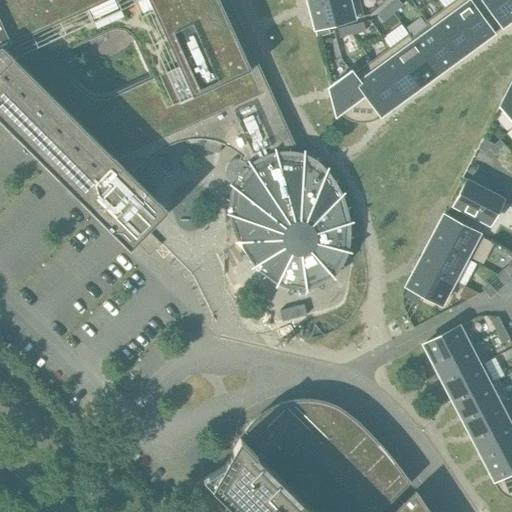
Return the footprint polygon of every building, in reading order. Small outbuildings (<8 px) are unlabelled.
[(0,0),(0,118),(130,248),(136,242),(150,256),(161,244),(148,230),(168,210),(133,175),(151,158),(157,153),(163,148),(170,145),(177,142),(184,140),(191,139),(199,139),(207,139),(204,149),(219,152),(221,143),(228,146),(235,150),(241,155),(239,158),(240,158),(241,159),(242,160),(243,160),(243,161),(244,161),(245,162),(246,163),(246,164),(247,164),(247,165),(248,167),(253,178),(262,174),(262,173),(262,172),(262,171),(262,170),(262,169),(262,168),(263,167),(263,166),(264,166),(264,165),(265,165),(265,164),(266,164),(267,164),(268,164),(269,163),(269,164),(270,164),(271,164),(272,164),(273,165),(274,165),(274,166),(275,166),(275,167),(275,168),(285,163),(283,158),(285,152),(286,150),(296,145),(229,0),(0,0)] [(358,0),(338,0),(310,8),(315,28),(328,25),(363,16),(358,0)] [(398,0),(395,0),(389,5),(395,12),(403,5),(398,0)] [(468,0),(454,0),(447,5),(476,45),(493,33),(490,29),(492,28),(471,0),(470,0),(469,1),(468,0)] [(511,0),(471,0),(492,28),(500,22),(503,26),(511,19),(511,0)] [(389,5),(378,15),(383,22),(395,12),(389,5)] [(447,5),(428,19),(458,59),(476,45),(447,5)] [(428,25),(413,36),(440,72),(458,59),(428,19),(425,21),(428,25)] [(363,22),(353,25),(355,33),(365,31),(363,22)] [(315,28),(315,29),(317,37),(330,33),(328,25),(315,28)] [(353,25),(338,29),(340,37),(355,33),(353,25)] [(408,33),(392,46),(421,86),(440,72),(413,36),(411,37),(408,33)] [(392,46),(373,59),(403,99),(421,86),(392,46)] [(373,59),(355,73),(384,113),(403,99),(373,59)] [(350,71),(329,86),(333,101),(334,103),(334,105),(335,107),(336,108),(338,110),(339,112),(340,113),(342,115),(343,116),(345,117),(347,119),(349,120),(351,120),(353,121),(355,122),(357,122),(359,123),(361,123),(363,123),(365,123),(367,122),(369,122),(371,122),(373,121),(375,120),(377,119),(379,118),(381,117),(383,115),(383,114),(384,113),(355,73),(353,74),(350,71)] [(511,85),(511,86),(510,88),(507,93),(500,106),(511,119),(511,85)] [(483,139),(478,149),(485,152),(490,148),(494,144),(483,139)] [(494,144),(490,148),(496,155),(505,146),(500,140),(494,144)] [(275,168),(275,167),(275,166),(274,166),(274,165),(273,165),(272,164),(271,164),(270,164),(269,164),(269,163),(268,164),(267,164),(266,164),(265,164),(265,165),(264,165),(264,166),(263,166),(263,167),(262,168),(262,169),(262,170),(262,171),(262,172),(262,173),(262,174),(253,178),(248,167),(247,165),(247,164),(246,164),(246,163),(245,162),(244,161),(243,161),(243,160),(242,160),(241,159),(240,158),(239,158),(238,159),(235,159),(232,159),(230,161),(228,163),(226,166),(225,168),(225,171),(226,174),(227,176),(229,179),(230,181),(233,183),(235,185),(238,186),(240,186),(239,192),(239,195),(239,201),(240,206),(233,207),(234,211),(235,219),(237,223),(240,230),(242,234),(246,240),(248,243),(251,246),(255,250),(250,255),(253,258),(256,261),(259,263),(262,265),(266,267),(269,269),(273,270),(278,272),(275,277),(282,280),(290,282),(298,283),(306,282),(314,280),(322,277),(328,272),(334,267),(339,260),(343,253),(345,245),(339,244),(342,237),(344,230),(345,223),(345,216),(344,209),(344,207),(343,206),(341,205),(339,204),(337,204),(336,195),(333,187),(329,180),(324,172),(318,166),(316,165),(315,164),(313,164),(311,165),(309,166),(305,162),(300,159),(296,156),(285,152),(283,158),(285,163),(275,168)] [(503,199),(467,180),(454,206),(489,224),(503,199)] [(471,259),(483,236),(444,215),(431,239),(466,257),(471,259)] [(454,280),(466,257),(431,239),(419,262),(454,280)] [(454,280),(419,262),(406,286),(442,304),(454,280)] [(488,282),(482,288),(485,291),(490,298),(497,292),(488,282)] [(459,295),(467,300),(479,293),(464,286),(459,295)] [(498,316),(490,320),(496,331),(504,328),(498,316)] [(459,326),(424,344),(434,364),(473,343),(469,345),(459,326)] [(504,328),(496,331),(502,343),(510,339),(504,328)] [(434,364),(444,383),(483,362),(473,343),(434,364)] [(493,381),(483,362),(444,383),(454,402),(498,379),(497,379),(493,381)] [(454,402),(464,421),(508,399),(498,379),(454,402)] [(212,487),(237,511),(430,511),(415,489),(392,511),(380,511),(410,482),(400,468),(388,453),(375,438),(369,431),(362,424),(354,418),(347,412),(339,406),(334,404),(330,402),(325,401),(320,400),(315,399),(310,398),(305,398),(300,398),(295,399),(290,400),(285,401),(280,403),(275,405),(271,407),(266,409),(262,412),(258,415),(254,419),(251,422),(247,426),(244,430),(268,454),(275,446),(276,446),(279,449),(281,447),(291,456),(298,449),(302,445),(315,459),(368,511),(314,511),(240,438),(212,487)] [(508,399),(464,421),(474,440),(509,422),(500,404),(508,400),(508,399)] [(511,420),(509,422),(474,440),(484,460),(511,444),(511,420)] [(494,478),(511,468),(511,444),(484,460),(494,478)] [(511,468),(494,478),(496,486),(497,488),(498,489),(500,491),(501,493),(503,494),(505,495),(507,496),(508,497),(510,498),(511,498),(511,468)]
